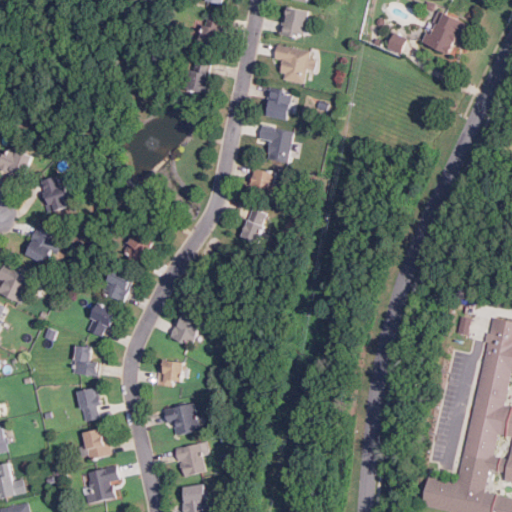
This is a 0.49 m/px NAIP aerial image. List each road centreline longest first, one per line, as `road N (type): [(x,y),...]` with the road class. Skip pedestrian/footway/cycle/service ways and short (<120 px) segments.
road 1 (residential): [(157,511),(134,400),(135,355),(171,276),(211,218),(260,0)]
road 2 (residential): [(368,511),(391,325),(426,225),(511,45)]
